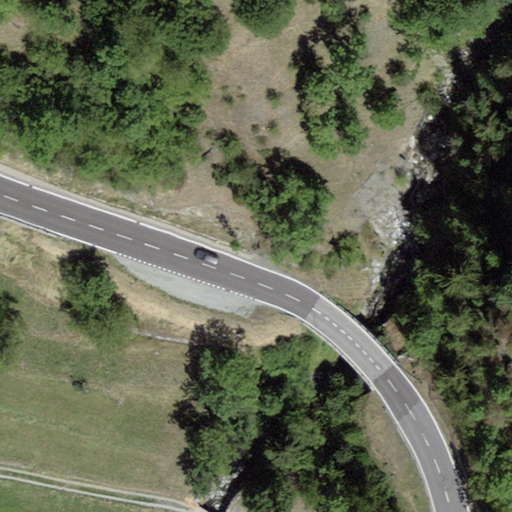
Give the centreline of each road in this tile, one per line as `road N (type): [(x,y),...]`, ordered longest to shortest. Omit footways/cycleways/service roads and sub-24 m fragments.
road 1 (secondary): [(451,511),(407,406),(363,350),(312,307),(0,193)]
road 2 (track): [(196,511),(0,478)]
